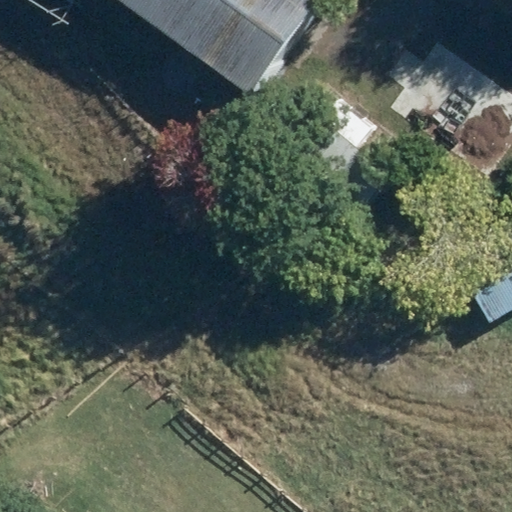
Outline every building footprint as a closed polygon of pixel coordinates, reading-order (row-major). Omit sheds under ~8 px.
[(175,0),(282,78),(339,0),(175,0)] [(370,200),(395,166),(370,148),(385,127),(337,91),(297,145),(370,200)] [(511,108),(428,117),(432,148),(511,139),(511,108)] [(95,222),(0,112),(0,171),(66,247),(95,222)] [(511,269),(484,286),(502,315),(511,308),(511,269)]
